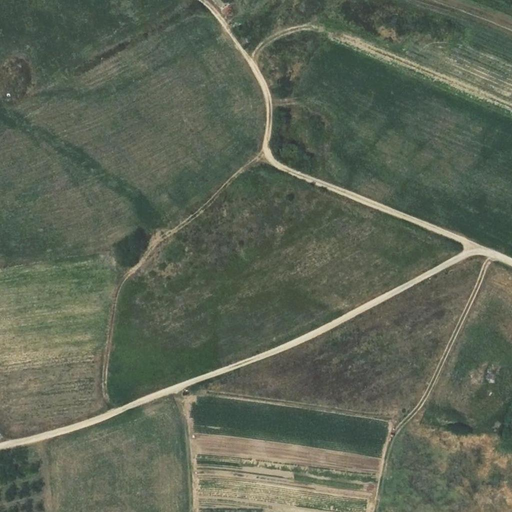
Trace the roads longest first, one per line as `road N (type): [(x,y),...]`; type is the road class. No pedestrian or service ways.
road 1 (track): [(477,249),(280,348),(61,432),(0,446)]
road 2 (track): [(477,249),(266,155),(267,90),(203,0)]
